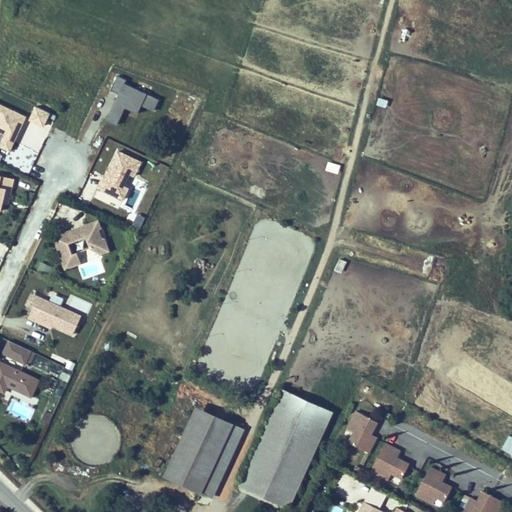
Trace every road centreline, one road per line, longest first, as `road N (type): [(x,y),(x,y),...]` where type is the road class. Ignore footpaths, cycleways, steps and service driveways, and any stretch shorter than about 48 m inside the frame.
road 1 (unknown): [(217,511),(315,285)]
road 2 (residential): [(0,293),(64,159)]
road 3 (unknown): [(511,491),(397,425)]
